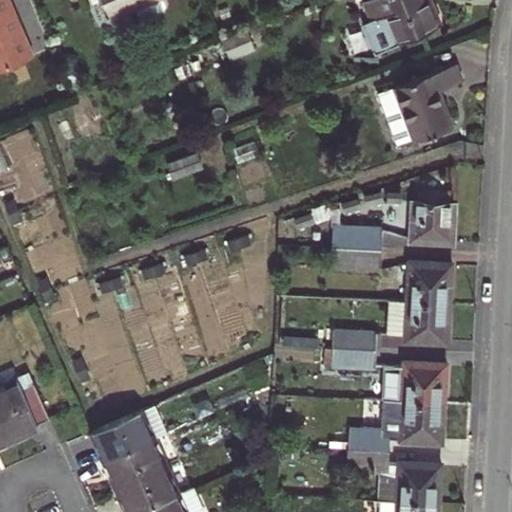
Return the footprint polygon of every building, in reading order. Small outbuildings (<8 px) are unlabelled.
[(0,0),(0,68),(36,53),(13,0),(0,0)] [(93,0),(94,2),(98,0),(104,0),(111,17),(151,0),(93,0)] [(363,0),(362,0),(371,20),(358,25),(371,55),(395,44),(398,42),(441,24),(430,0),(363,0)] [(249,31),(223,37),(228,58),(254,51),(249,31)] [(457,63),(396,85),(381,91),(379,96),(395,140),(402,143),(413,140),(415,136),(415,138),(452,126),(439,89),(463,80),(457,63)] [(16,197),(7,200),(16,222),(25,219),(16,197)] [(452,242),(453,202),(414,200),(413,240),(452,242)] [(333,225),(332,245),(382,248),(383,228),(333,225)] [(252,231),(227,238),(230,247),(254,241),(252,231)] [(207,245),(185,253),(188,262),(210,254),(207,245)] [(381,268),(382,248),(332,245),(331,265),(381,268)] [(165,260),(142,267),(145,276),(167,268),(165,260)] [(451,263),(412,260),(409,299),(448,302),(451,263)] [(123,274),(99,281),(102,290),(126,282),(123,274)] [(49,275),(40,279),(50,302),(59,299),(49,275)] [(448,302),(409,299),(392,299),(390,333),(408,334),(408,338),(447,341),(448,302)] [(378,330),(334,327),(333,346),(377,348),(378,330)] [(333,346),(332,365),(376,367),(377,348),(333,346)] [(83,355),(76,358),(84,379),(92,376),(83,355)] [(406,365),(387,364),(385,399),(405,400),(444,401),(446,362),(407,361),(406,365)] [(18,379),(0,387),(0,411),(12,439),(40,426),(38,422),(51,416),(35,382),(23,388),(18,379)] [(444,401),(405,400),(403,439),(442,440),(444,401)] [(165,431),(152,404),(93,429),(98,441),(95,443),(102,459),(153,436),(165,431)] [(0,444),(12,439),(0,411),(0,444)] [(391,428),(350,426),(349,447),(390,449),(391,428)] [(153,436),(102,459),(109,475),(112,474),(117,485),(165,464),(153,436)] [(379,499),(399,499),(438,502),(441,463),(402,460),(402,462),(389,461),(390,449),(349,447),(348,468),(381,470),(379,499)] [(165,464),(117,485),(122,497),(119,498),(124,511),(131,511),(177,492),(165,464)] [(177,492),(131,511),(202,511),(192,486),(177,492)] [(437,511),(438,502),(399,499),(379,499),(377,511),(437,511)]
